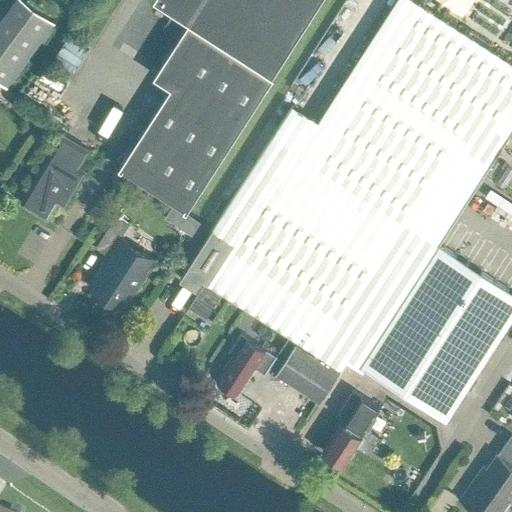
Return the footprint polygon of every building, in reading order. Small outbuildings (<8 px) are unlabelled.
[(0,80),(5,84),(53,19),(27,0),(24,0),(0,32),(0,80)] [(273,70),(318,0),(163,0),(190,17),(155,73),(172,84),(120,165),(187,208),(275,71),(273,70)] [(393,0),(319,117),(292,100),(212,224),(213,225),(180,276),(197,286),(203,277),(297,337),(295,341),(276,370),(321,399),(349,355),(446,418),(511,315),(511,287),(439,240),(511,127),(511,58),(421,0),(393,0)] [(65,203),(71,193),(86,168),(79,164),(89,147),(62,130),(20,200),(48,216),(58,199),(65,203)] [(124,305),(155,256),(121,233),(129,221),(115,213),(96,243),(109,251),(89,282),(124,305)] [(206,315),(222,291),(204,280),(189,303),(206,315)] [(277,353),(241,329),(229,347),(233,350),(215,377),(237,392),(255,365),(265,371),(277,353)] [(322,449),(343,462),(355,444),(357,445),(364,435),(362,434),(363,432),(362,431),(363,428),(365,429),(381,405),(354,388),(338,412),(345,416),(344,419),(342,418),(322,449)] [(511,460),(497,450),(487,465),(483,463),(460,496),(482,511),(497,511),(511,491),(511,460)] [(424,472),(409,461),(399,475),(415,486),(424,472)]
